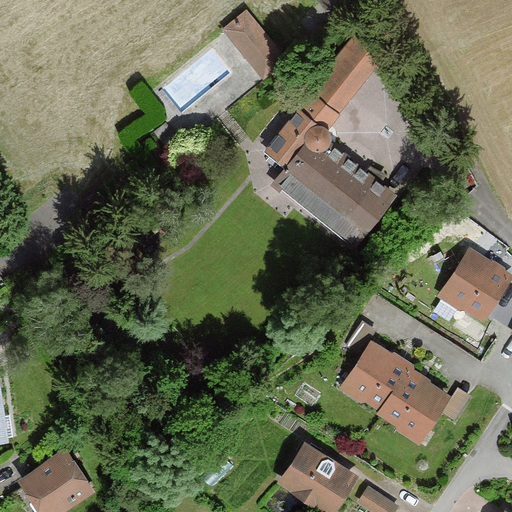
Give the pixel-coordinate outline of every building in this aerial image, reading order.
[(286,60),(244,13),(220,34),(261,81),(286,60)] [(336,135),(335,132),(331,128),(382,67),(353,42),(264,149),(287,168),(274,184),(354,251),(397,200),(333,147),(336,144),(337,140),(336,135)] [(483,325),(511,278),(511,276),(471,251),(441,299),(483,325)] [(417,449),(452,397),(373,343),(338,393),(361,409),(363,406),(399,430),(396,434),(417,449)] [(338,511),(359,480),(306,445),(279,486),(318,511),(338,511)] [(62,511),(94,492),(68,450),(18,481),(36,511),(62,511)] [(395,511),(397,509),(366,492),(357,507),(366,511),(395,511)]
